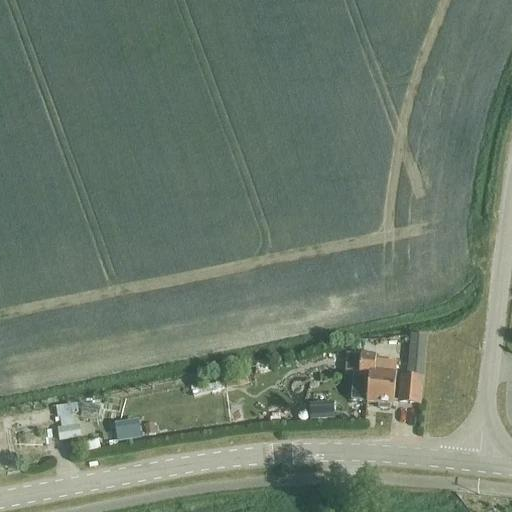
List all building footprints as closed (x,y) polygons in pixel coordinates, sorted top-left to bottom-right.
[(421,406),(427,339),(412,338),(408,379),(401,379),(399,404),(421,406)] [(347,355),(346,375),(354,376),(352,402),(367,403),(367,405),(380,406),(380,410),(390,411),(391,407),(394,408),(397,376),(398,362),(376,360),(376,358),(360,356),(347,355)] [(83,404),(81,416),(99,419),(101,407),(83,404)] [(334,404),(309,406),(310,422),(335,420),(334,404)] [(280,415),(272,416),(272,424),(280,423),(280,415)] [(120,441),(142,440),(141,421),(119,422),(120,441)] [(79,426),(58,429),(59,442),(81,439),(79,426)]
